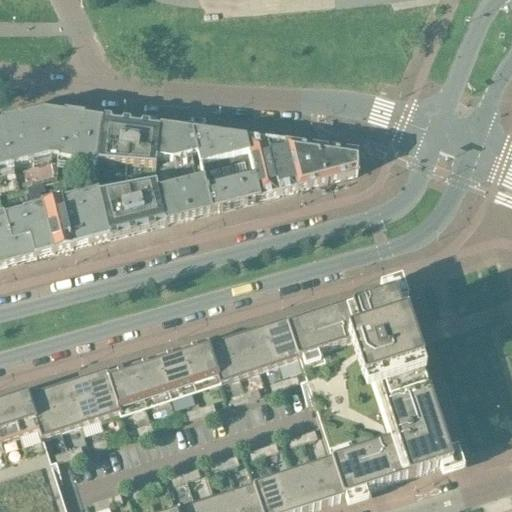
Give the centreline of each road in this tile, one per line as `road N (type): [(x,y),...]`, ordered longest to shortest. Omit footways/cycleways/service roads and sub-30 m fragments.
road 1 (tertiary): [(0,361),(405,245),(440,216),(470,150)]
road 2 (tertiary): [(434,136),(401,203),(376,218),(0,315)]
road 3 (residential): [(434,136),(347,108),(0,75)]
road 4 (tertiary): [(494,0),(434,136)]
